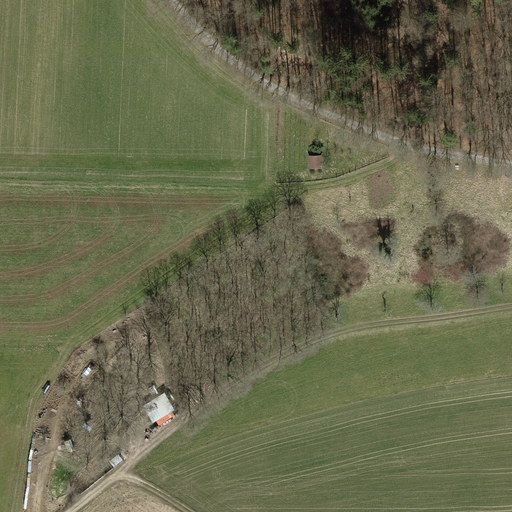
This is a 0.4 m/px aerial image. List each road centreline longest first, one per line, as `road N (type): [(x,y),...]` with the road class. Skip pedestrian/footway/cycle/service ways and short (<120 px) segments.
road 1 (track): [(64,511),(257,366),(357,328),(511,307)]
road 2 (track): [(173,0),(237,62),(297,101),(413,148),(511,164)]
road 3 (track): [(413,148),(337,181),(272,189)]
